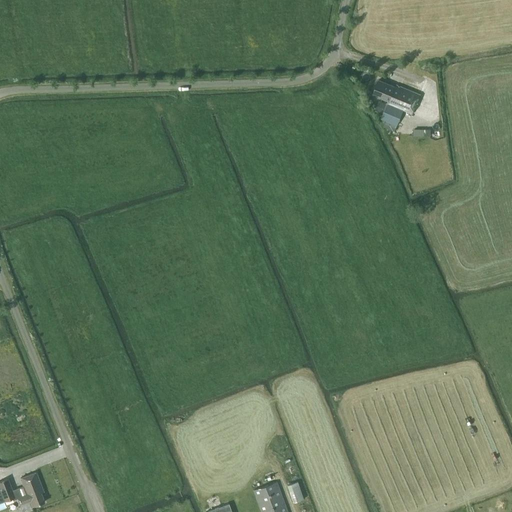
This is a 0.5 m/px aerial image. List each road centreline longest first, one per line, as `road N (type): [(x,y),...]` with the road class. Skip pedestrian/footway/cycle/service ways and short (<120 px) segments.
road 1 (unclassified): [(0,95),(296,82),(326,66),(347,0)]
road 2 (unclassified): [(93,511),(0,275)]
